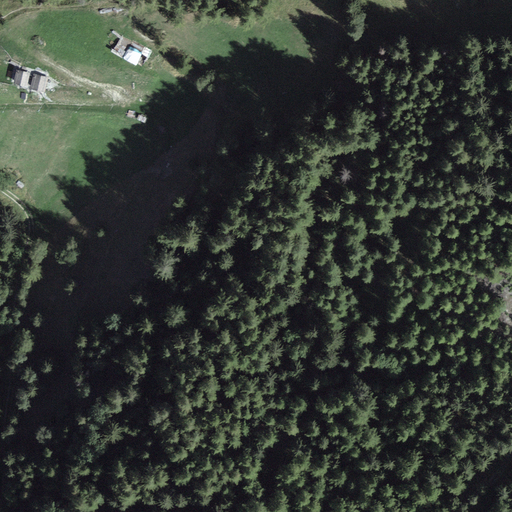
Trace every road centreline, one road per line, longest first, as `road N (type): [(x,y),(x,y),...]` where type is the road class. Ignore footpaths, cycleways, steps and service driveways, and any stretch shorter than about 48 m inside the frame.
road 1 (track): [(2,511),(9,355),(32,221),(0,189)]
road 2 (track): [(0,108),(117,110),(124,102),(31,58),(17,36),(21,23),(32,15),(61,21)]
